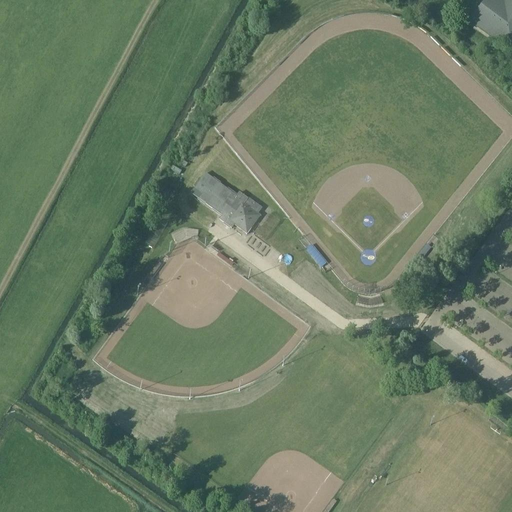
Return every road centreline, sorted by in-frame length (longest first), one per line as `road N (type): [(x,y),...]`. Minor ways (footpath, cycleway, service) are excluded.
road 1 (track): [(0,294),(157,0)]
road 2 (unclassified): [(511,391),(429,329),(511,219)]
